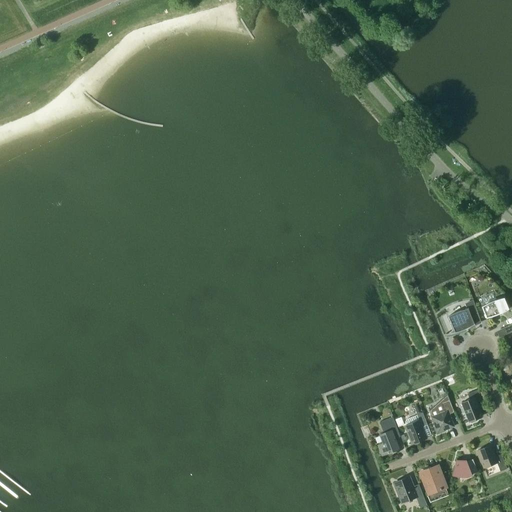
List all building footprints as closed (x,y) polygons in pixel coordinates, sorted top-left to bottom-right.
[(506,311),(509,309),(504,297),(501,298),(498,299),(495,300),(492,301),(490,302),(487,303),(484,305),(481,306),(486,318),(489,317),(492,317),(497,315),(500,313),(503,312),(506,311)] [(451,333),(454,333),(457,332),(460,331),(463,330),(466,328),(469,327),(471,326),(474,324),(471,316),(478,314),(473,301),(465,304),(468,309),(465,309),(462,310),(459,311),(456,312),(454,313),(451,315),(448,316),(455,332),(451,333)] [(461,402),(469,421),(482,416),(477,406),(483,404),(478,390),(467,394),(470,399),(461,402)] [(441,400),(429,411),(432,416),(435,427),(434,427),(437,434),(445,431),(445,430),(454,426),(450,415),(455,413),(450,400),(442,403),(441,400)] [(418,402),(410,405),(414,415),(422,412),(418,402)] [(427,425),(422,412),(417,415),(406,419),(405,422),(407,425),(405,426),(412,444),(426,438),(422,427),(427,425)] [(391,418),(379,422),(384,433),(380,435),(383,443),(378,445),(382,456),(399,449),(390,427),(394,426),(391,418)] [(477,450),(483,464),(484,468),(497,463),(500,471),(507,469),(501,454),(495,457),(490,445),(477,450)] [(457,458),(453,475),(459,477),(459,476),(467,477),(472,475),(471,473),(477,471),(473,459),(467,462),(466,460),(465,460),(466,460),(463,462),(457,460),(457,458)] [(421,473),(429,493),(432,501),(448,495),(437,466),(421,473)] [(401,502),(416,496),(421,508),(427,506),(419,484),(413,486),(409,477),(394,483),(401,502)]
